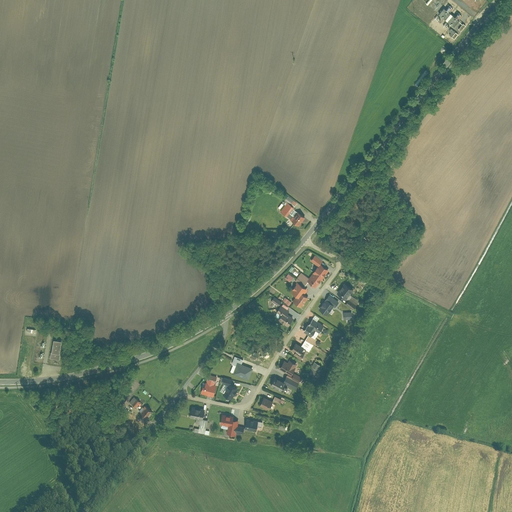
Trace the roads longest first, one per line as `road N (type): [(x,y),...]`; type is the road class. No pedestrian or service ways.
road 1 (tertiary): [(305,239),(498,0)]
road 2 (residential): [(305,239),(341,263),(252,399),(229,406),(177,393)]
road 3 (tertiary): [(0,379),(54,378),(130,360),(225,314)]
road 4 (unclassified): [(177,393),(82,511)]
road 5 (track): [(454,317),(341,263)]
